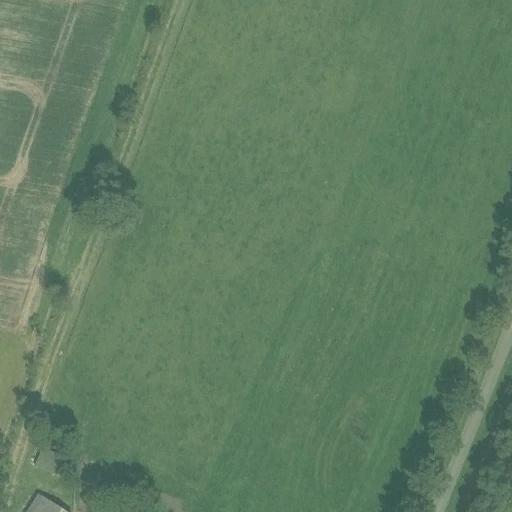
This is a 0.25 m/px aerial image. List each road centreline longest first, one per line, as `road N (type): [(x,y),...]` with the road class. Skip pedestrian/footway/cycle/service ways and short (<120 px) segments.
road 1 (track): [(1,511),(179,0)]
road 2 (unclassified): [(439,511),(511,326)]
